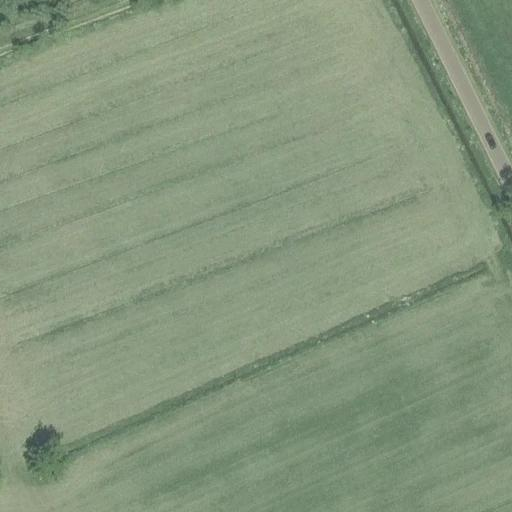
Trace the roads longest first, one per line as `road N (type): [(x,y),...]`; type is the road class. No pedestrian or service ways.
road 1 (unclassified): [(511,189),(418,0)]
road 2 (track): [(142,0),(0,51)]
